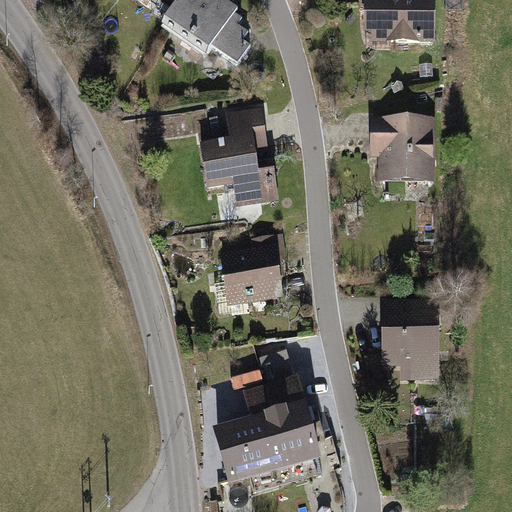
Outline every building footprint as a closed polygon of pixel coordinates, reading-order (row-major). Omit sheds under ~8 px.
[(154,0),(175,15),(186,0),(154,0)] [(186,0),(175,15),(163,32),(176,41),(169,51),(200,73),(214,54),(242,74),(256,55),(246,47),(252,39),(242,32),(246,26),(238,20),(241,15),(231,7),(236,0),(186,0)] [(367,44),(429,44),(428,0),(358,0),(358,35),(367,35),(367,44)] [(194,143),(204,194),(230,189),(235,212),(275,204),(268,170),(256,172),(252,153),(266,150),(258,109),(221,116),(225,137),(194,143)] [(424,184),(430,184),(429,118),(419,118),(419,114),(396,115),(396,118),(367,118),(368,161),(376,160),(376,185),(402,184),(402,191),(424,190),(424,184)] [(218,258),(225,308),(276,301),(272,273),(285,272),(280,236),(250,240),(252,253),(218,258)] [(402,384),(437,385),(439,302),(385,300),(383,368),(403,369),(402,384)] [(218,370),(188,378),(191,390),(221,382),(218,370)] [(211,435),(228,491),(319,463),(295,382),(244,397),(251,423),(211,435)]
